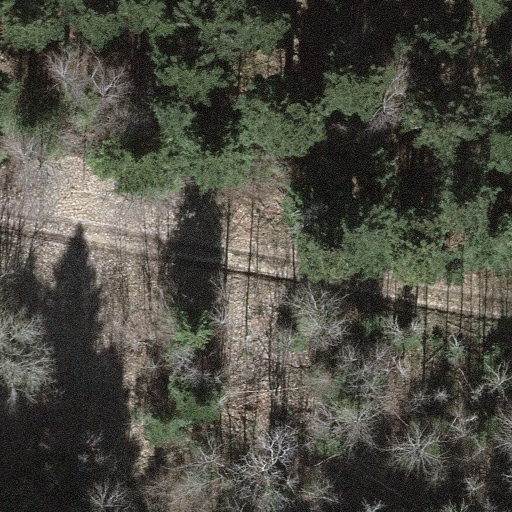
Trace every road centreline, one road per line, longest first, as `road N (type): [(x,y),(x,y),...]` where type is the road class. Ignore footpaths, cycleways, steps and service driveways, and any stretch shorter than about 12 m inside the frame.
road 1 (track): [(71,229),(511,312)]
road 2 (track): [(165,511),(134,459),(84,332),(71,229),(0,227)]
road 3 (track): [(84,332),(0,489)]
